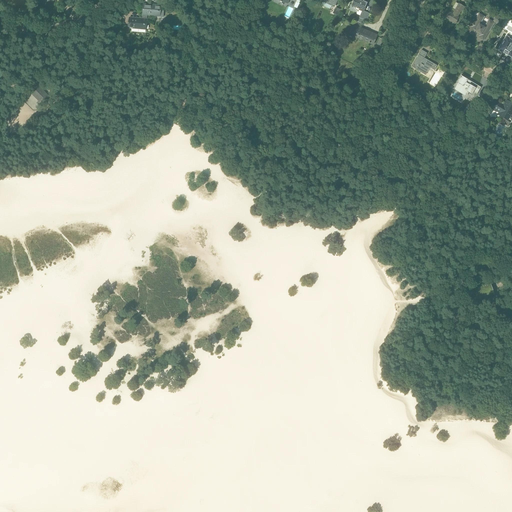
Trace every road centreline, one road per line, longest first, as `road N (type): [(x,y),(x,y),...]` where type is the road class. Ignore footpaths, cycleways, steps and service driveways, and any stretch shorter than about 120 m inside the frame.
road 1 (residential): [(511,83),(420,31),(419,3)]
road 2 (residential): [(0,17),(45,31),(110,0)]
